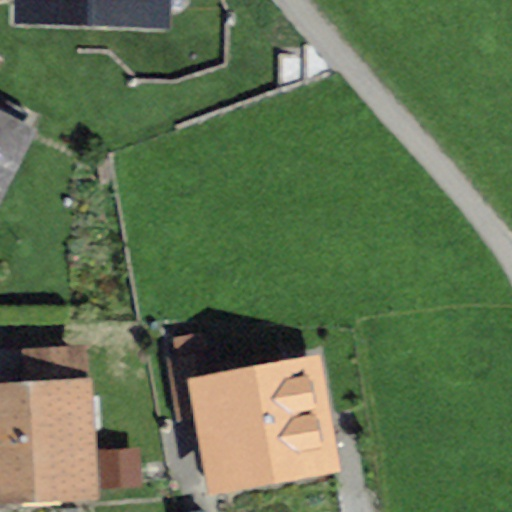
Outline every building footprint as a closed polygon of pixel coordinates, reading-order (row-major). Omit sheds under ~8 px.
[(163,36),(164,15),(177,15),(177,0),(7,0),(6,31),(163,36)] [(0,201),(31,139),(13,130),(18,119),(0,110),(0,201)] [(336,477),(312,358),(211,379),(202,336),(166,343),(199,505),(336,477)] [(0,511),(87,506),(77,352),(10,356),(12,391),(0,392),(0,511)] [(144,448),(101,447),(100,487),(143,488),(144,448)]
